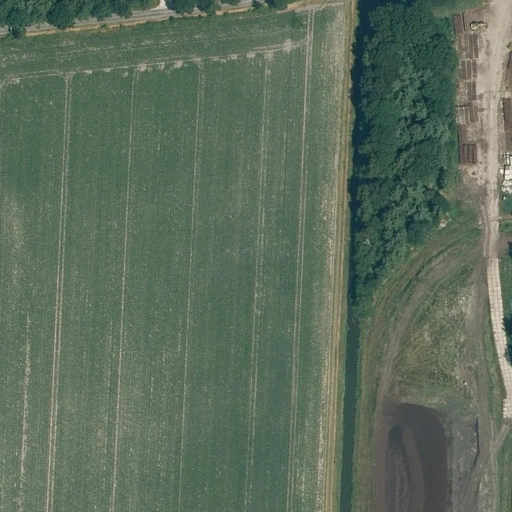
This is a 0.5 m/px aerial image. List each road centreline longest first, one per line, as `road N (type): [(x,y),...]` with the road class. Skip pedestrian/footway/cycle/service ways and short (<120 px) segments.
road 1 (track): [(478,511),(495,140),(510,0)]
road 2 (unclassified): [(259,0),(0,30)]
